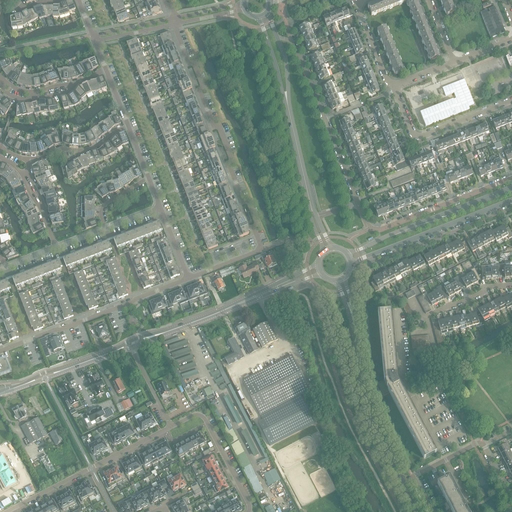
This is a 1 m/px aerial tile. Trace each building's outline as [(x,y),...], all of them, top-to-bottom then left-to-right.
[(69,12),(76,9),(72,0),(69,0),(65,3),(69,12)] [(403,3),(401,0),(385,0),(384,1),(387,9),(403,3)] [(410,0),(407,2),(413,16),(421,13),(416,0),(410,0)] [(450,0),(441,0),(440,1),(446,16),(455,12),(450,0)] [(112,7),(112,8),(113,8),(113,10),(114,9),(124,6),(122,1),(111,6),(111,7),(112,7)] [(384,1),(375,4),(368,7),(371,16),(387,9),(384,1)] [(69,12),(65,3),(59,6),(59,17),(64,15),(65,16),(70,14),(69,12)] [(158,3),(149,6),(151,11),(160,7),(160,6),(160,5),(159,5),(159,4),(158,3)] [(52,15),(50,6),(43,7),(43,6),(42,7),(45,18),(52,16),(52,15)] [(52,15),(52,16),(53,17),(59,17),(59,6),(53,6),(50,6),(52,15)] [(124,6),(114,9),(113,10),(115,14),(125,10),(124,6)] [(40,19),(45,18),(42,7),(37,8),(34,10),(39,18),(40,19)] [(160,7),(151,11),(152,16),(157,15),(156,15),(162,12),(162,11),(162,10),(161,10),(160,9),(160,7)] [(505,32),(495,7),(489,9),(490,12),(488,13),(487,13),(486,10),(480,12),(491,38),(505,33),(505,32)] [(344,19),(351,16),(353,16),(350,10),(348,11),(346,8),(340,10),(344,19)] [(33,22),(39,18),(34,10),(27,12),(33,22)] [(115,14),(116,16),(117,19),(127,15),(125,10),(115,14)] [(338,22),(344,19),(340,10),(334,13),(338,22)] [(28,24),(33,22),(27,12),(21,15),(23,27),(28,24)] [(332,24),(338,22),(334,13),(329,15),(329,16),(332,24)] [(419,31),(427,28),(421,13),(413,16),(419,31)] [(23,27),(21,15),(11,17),(12,28),(17,27),(17,28),(23,27)] [(119,23),(120,23),(125,21),(126,22),(129,21),(127,15),(117,19),(119,23)] [(323,17),(327,26),(332,24),(329,16),(329,15),(323,17)] [(301,33),(311,29),(309,23),(308,24),(307,24),(299,27),(299,28),(301,33)] [(383,46),(392,42),(386,27),(377,30),(383,46)] [(433,42),(427,28),(419,31),(425,46),(433,42)] [(314,35),(311,29),(301,33),(303,38),(304,38),(304,39),(314,35)] [(355,29),(347,32),(349,38),(357,35),(355,29)] [(162,41),(172,37),(171,36),(171,35),(171,34),(171,33),(170,33),(170,32),(164,34),(160,34),(160,35),(162,41)] [(316,41),(314,35),(304,39),(304,40),(303,40),(306,45),(316,41)] [(357,35),(349,38),(351,44),(359,40),(357,35)] [(172,37),(162,41),(164,46),(173,42),(173,40),(173,39),(172,38),(172,37)] [(127,44),(127,45),(129,48),(139,45),(137,39),(133,40),(133,41),(127,44)] [(359,40),(351,44),(354,49),(362,46),(359,40)] [(316,41),(306,45),(307,50),(308,50),(308,51),(317,47),(318,47),(316,41)] [(173,42),(164,46),(162,47),(164,51),(166,51),(175,47),(175,45),(175,44),(175,43),(174,43),(174,42),(173,42)] [(398,57),(392,42),(383,46),(389,60),(398,57)] [(439,57),(433,42),(425,46),(431,61),(439,57)] [(129,48),(130,53),(140,49),(139,45),(129,48)] [(354,49),(351,50),(353,56),(354,56),(356,55),(364,52),(362,46),(354,49)] [(175,47),(166,51),(164,51),(165,56),(168,55),(177,52),(176,50),(177,49),(177,48),(176,48),(175,47)] [(130,53),(131,55),(131,56),(131,57),(131,58),(142,53),(140,49),(130,53)] [(177,52),(168,55),(170,60),(179,56),(178,55),(179,54),(178,53),(178,52),(177,52)] [(133,60),(134,62),(144,58),(142,53),(131,58),(132,58),(132,59),(132,60),(133,60)] [(311,57),(311,58),(312,61),(313,61),(313,63),(323,59),(321,53),(319,54),(319,53),(311,57)] [(179,56),(170,60),(172,65),(181,61),(180,59),(180,58),(180,57),(179,57),(179,56)] [(366,57),(358,61),(361,66),(369,63),(366,57)] [(404,72),(398,57),(389,60),(395,75),(404,72)] [(88,60),(92,71),(98,67),(95,58),(88,60)] [(134,62),(134,63),(136,66),(146,63),(144,58),(134,62)] [(4,72),(12,65),(10,59),(0,63),(0,65),(2,69),(3,72),(4,72)] [(323,59),(313,63),(314,64),(314,65),(313,65),(315,68),(316,69),(325,65),(323,59)] [(92,71),(88,60),(83,62),(83,63),(80,64),(85,74),(92,71)] [(181,61),(172,65),(173,69),(183,66),(182,64),(182,63),(182,62),(181,61)] [(136,66),(136,67),(137,71),(148,67),(146,63),(136,66)] [(361,66),(358,67),(358,69),(361,68),(363,72),(371,69),(369,63),(361,66)] [(85,74),(80,64),(74,67),(78,78),(81,76),(85,74)] [(10,79),(16,70),(12,65),(4,72),(7,76),(9,79),(10,79)] [(68,69),(69,80),(72,79),(72,80),(78,78),(74,67),(74,65),(68,66),(69,69),(68,69)] [(316,69),(315,70),(317,73),(318,74),(328,70),(325,65),(316,69)] [(183,66),(173,69),(175,74),(185,71),(184,69),(184,68),(184,67),(184,66),(183,66)] [(55,73),(54,70),(53,67),(47,69),(47,72),(50,83),(55,81),(58,80),(59,80),(58,78),(55,73)] [(137,71),(138,72),(139,75),(149,71),(148,67),(137,71)] [(69,80),(68,69),(63,69),(63,70),(58,70),(57,70),(61,80),(69,80)] [(371,69),(363,72),(365,77),(373,74),(371,69)] [(21,73),(16,70),(10,79),(14,82),(17,84),(21,73)] [(328,70),(318,74),(319,76),(318,76),(319,80),(320,79),(320,80),(329,77),(330,76),(328,70)] [(141,80),(142,80),(151,76),(149,71),(139,75),(141,80)] [(185,71),(175,74),(177,79),(186,75),(186,73),(186,72),(185,71)] [(39,75),(44,86),(50,83),(47,72),(44,74),(44,73),(39,75)] [(26,87),(27,76),(21,73),(17,84),(22,86),(25,87),(26,87)] [(373,74),(365,77),(367,83),(375,80),(373,74)] [(44,86),(39,75),(33,76),(35,87),(40,87),(40,86),(44,86)] [(186,75),(177,79),(175,80),(177,84),(179,84),(188,80),(188,78),(188,77),(187,76),(186,75)] [(33,76),(27,76),(26,87),(31,87),(34,87),(34,88),(35,87),(33,76)] [(141,80),(143,84),(153,80),(151,76),(142,80),(141,80)] [(96,80),(98,91),(101,90),(102,90),(107,88),(103,78),(96,80)] [(98,91),(96,80),(90,81),(91,82),(87,82),(92,93),(98,91)] [(143,84),(143,85),(144,89),(155,85),(153,80),(143,84)] [(188,80),(179,84),(181,88),(192,84),(191,84),(191,83),(190,82),(190,81),(189,81),(188,80)] [(375,80),(367,83),(369,89),(378,85),(375,80)] [(470,109),(469,107),(474,104),(464,80),(442,88),(446,97),(454,93),(456,99),(420,113),(426,127),(470,109)] [(79,87),(86,95),(87,95),(92,93),(87,82),(82,85),(79,87)] [(323,87),(323,88),(324,91),(325,91),(325,92),(335,89),(333,83),(331,83),(323,87)] [(192,84),(181,88),(183,93),(192,90),(192,89),(192,88),(192,87),(192,86),(192,85),(192,84)] [(144,89),(145,90),(146,93),(156,89),(155,85),(144,89)] [(378,85),(369,89),(372,94),(380,91),(378,85)] [(75,93),(82,101),(83,101),(81,100),(86,95),(79,87),(75,93)] [(146,93),(147,94),(148,98),(158,94),(156,89),(146,93)] [(335,89),(325,92),(326,94),(325,94),(325,95),(327,98),(328,98),(337,94),(335,89)] [(183,93),(185,98),(194,94),(194,93),(194,92),(193,91),(192,90),(183,93)] [(69,97),(74,107),(79,104),(79,103),(82,101),(82,102),(82,101),(75,93),(69,97)] [(148,98),(150,102),(160,98),(158,94),(148,98)] [(185,98),(186,103),(196,99),(196,98),(196,97),(195,97),(195,96),(194,94),(185,98)] [(328,99),(327,99),(329,102),(330,104),(340,100),(337,94),(328,98),(328,99)] [(74,107),(69,97),(61,98),(64,109),(69,108),(74,107)] [(150,102),(151,104),(150,105),(150,106),(150,107),(151,107),(162,103),(160,98),(150,102)] [(188,107),(198,104),(198,103),(198,102),(197,101),(196,99),(186,103),(187,103),(185,104),(186,108),(188,107)] [(340,100),(330,104),(331,106),(330,106),(331,110),(332,109),(332,110),(341,107),(341,106),(342,106),(341,103),(345,102),(344,101),(343,99),(340,100)] [(8,111),(10,108),(12,106),(7,100),(0,105),(0,109),(1,111),(1,113),(2,115),(4,115),(5,115),(8,111)] [(48,102),(50,113),(55,112),(55,111),(60,110),(61,110),(55,100),(48,102)] [(32,104),(35,115),(41,113),(40,102),(37,103),(37,102),(32,104)] [(50,113),(48,102),(40,102),(41,113),(46,113),(46,112),(49,112),(49,113),(50,113)] [(152,109),(153,111),(163,107),(162,103),(151,107),(151,108),(152,109)] [(27,115),(24,104),(17,106),(17,109),(15,108),(14,113),(17,114),(16,117),(17,117),(22,116),(22,117),(27,115)] [(24,104),(27,115),(34,113),(35,115),(32,104),(31,104),(24,104)] [(188,107),(190,112),(200,109),(199,108),(200,107),(199,106),(198,106),(198,104),(188,107)] [(376,114),(384,111),(382,105),(378,107),(377,104),(373,106),(376,114)] [(153,111),(155,116),(165,112),(163,107),(153,111)] [(190,112),(192,117),(201,113),(202,112),(201,111),(200,110),(200,109),(190,112)] [(376,114),(378,120),(386,117),(384,111),(376,114)] [(155,116),(157,120),(167,116),(165,112),(155,116)] [(108,117),(114,127),(121,124),(117,113),(112,115),(112,116),(109,117),(108,117)] [(192,117),(194,122),(203,118),(203,117),(203,116),(202,115),(201,113),(192,117)] [(157,120),(157,121),(159,125),(169,121),(167,116),(157,120)] [(114,127),(108,117),(109,119),(103,122),(109,132),(114,127)] [(378,120),(381,126),(389,122),(386,117),(378,120)] [(509,130),(504,117),(497,120),(501,127),(505,126),(508,131),(509,130)] [(196,126),(205,123),(205,122),(205,121),(205,120),(204,120),(203,118),(194,122),(192,123),(193,127),(196,126)] [(342,128),(354,123),(353,122),(349,123),(348,119),(339,122),(342,128)] [(109,132),(103,122),(98,125),(99,126),(96,127),(95,127),(103,136),(109,132)] [(381,126),(383,131),(391,128),(389,122),(381,126)] [(196,126),(198,131),(207,128),(207,127),(207,126),(207,125),(206,125),(205,123),(196,126)] [(354,123),(342,128),(344,133),(352,130),(350,126),(354,124),(354,123)] [(480,126),(485,140),(487,139),(486,137),(487,137),(486,133),(489,132),(486,124),(480,126)] [(160,129),(161,130),(162,134),(172,130),(170,125),(160,129)] [(474,129),(477,137),(482,135),(484,140),(485,140),(480,126),(474,129)] [(103,136),(95,127),(91,131),(96,141),(98,139),(99,139),(103,136)] [(207,128),(198,131),(200,136),(209,133),(209,132),(209,131),(209,130),(208,130),(208,129),(207,128)] [(383,131),(385,137),(393,134),(391,128),(383,131)] [(346,139),(358,134),(357,133),(356,134),(354,129),(352,130),(344,133),(346,139)] [(469,131),(474,144),(475,144),(473,138),(477,137),(474,129),(469,131)] [(162,134),(164,138),(174,134),(172,130),(162,134)] [(91,131),(85,134),(87,145),(88,145),(91,144),(96,141),(91,131)] [(474,144),(469,131),(463,133),(466,141),(469,140),(471,145),(474,144)] [(69,146),(73,135),(68,133),(68,134),(63,132),(62,132),(62,136),(62,140),(62,143),(63,143),(69,146)] [(11,148),(18,140),(14,136),(14,137),(9,133),(5,144),(11,148)] [(47,137),(53,146),(60,144),(57,133),(52,135),(47,137)] [(116,137),(123,146),(129,143),(124,133),(119,135),(116,137)] [(457,135),(463,149),(464,148),(462,143),(466,141),(463,133),(457,135)] [(85,134),(79,135),(78,147),(79,147),(79,146),(82,146),(87,145),(85,134)] [(164,138),(164,139),(166,143),(176,139),(174,134),(164,138)] [(202,143),(213,138),(212,138),(212,137),(211,136),(210,135),(210,134),(198,138),(200,143),(202,143)] [(358,134),(346,139),(349,145),(357,141),(355,137),(359,136),(358,134)] [(385,137),(387,143),(396,139),(393,134),(385,137)] [(53,146),(47,137),(45,135),(41,138),(41,140),(45,151),(46,151),(48,149),(49,149),(53,146)] [(79,135),(73,135),(69,146),(73,146),(78,147),(79,135)] [(463,149),(457,135),(452,137),(455,146),(459,144),(461,149),(463,149)] [(18,140),(11,148),(14,150),(19,153),(24,142),(25,139),(20,137),(18,140)] [(111,142),(116,149),(118,151),(117,150),(123,146),(116,137),(111,142)] [(446,140),(451,153),(453,153),(450,147),(455,146),(452,137),(446,140)] [(213,138),(202,143),(200,143),(202,148),(215,143),(214,142),(213,140),(213,138)] [(166,143),(167,147),(177,143),(176,139),(166,143)] [(387,143),(390,148),(398,145),(396,139),(387,143)] [(41,140),(36,143),(37,154),(40,153),(45,151),(41,140)] [(351,150),(363,146),(362,144),(361,145),(359,140),(357,141),(349,145),(351,150)] [(451,153),(446,140),(440,142),(444,150),(448,148),(450,154),(451,153)] [(28,154),(30,143),(24,142),(19,153),(23,153),(23,154),(28,154)] [(105,145),(110,156),(115,153),(114,153),(117,151),(118,152),(118,151),(116,149),(111,142),(105,145)] [(444,150),(440,142),(435,144),(439,155),(442,154),(441,151),(444,150)] [(36,143),(30,143),(28,154),(31,154),(37,154),(36,143)] [(167,147),(169,152),(179,148),(177,143),(167,147)] [(206,152),(215,148),(215,147),(215,146),(215,144),(215,143),(202,148),(204,153),(206,152)] [(110,156),(105,145),(99,150),(104,161),(104,160),(104,159),(110,156)] [(390,148),(392,154),(400,151),(398,145),(390,148)] [(363,146),(351,150),(353,156),(361,153),(360,150),(364,148),(363,146)] [(169,152),(170,154),(170,155),(170,156),(181,152),(179,148),(169,152)] [(215,148),(206,152),(208,157),(218,153),(217,152),(217,151),(216,151),(216,150),(215,148)] [(104,161),(99,150),(92,152),(95,163),(101,162),(100,161),(104,160),(104,161)] [(400,151),(392,154),(393,157),(390,158),(391,161),(402,156),(400,151)] [(439,165),(437,158),(434,160),(431,151),(425,154),(428,162),(434,160),(436,166),(439,165)] [(92,152),(86,156),(89,167),(89,165),(95,163),(92,152)] [(172,158),(173,161),(183,157),(181,152),(170,156),(170,157),(171,158),(172,158)] [(218,153),(208,157),(210,162),(219,158),(218,156),(218,155),(218,154),(218,153)] [(355,162),(367,157),(367,156),(363,157),(361,153),(353,156),(355,162)] [(423,164),(428,162),(425,154),(419,156),(423,164)] [(89,167),(86,156),(81,158),(77,159),(83,169),(89,167)] [(395,166),(397,165),(400,164),(402,163),(405,162),(402,156),(391,161),(394,166),(395,166)] [(420,165),(423,164),(419,156),(414,158),(417,166),(418,169),(419,168),(421,168),(420,165)] [(492,157),(498,170),(503,168),(500,158),(497,160),(496,158),(495,158),(495,156),(492,157)] [(173,161),(174,165),(184,161),(183,157),(173,161)] [(367,157),(355,162),(358,168),(366,164),(364,160),(368,159),(367,157)] [(498,170),(492,157),(491,158),(492,160),(491,160),(492,164),(489,165),(492,173),(498,170)] [(219,158),(210,162),(211,166),(221,162),(221,161),(220,160),(219,158)] [(417,166),(414,158),(408,160),(408,161),(410,166),(411,169),(417,166)] [(83,169),(77,159),(72,164),(78,174),(77,172),(83,169)] [(34,174),(45,172),(47,171),(48,171),(47,166),(43,167),(42,162),(42,161),(32,167),(34,174)] [(174,165),(175,166),(176,169),(186,165),(184,161),(174,165)] [(492,173),(489,165),(485,167),(482,161),(481,162),(486,175),(492,173)] [(221,162),(211,166),(209,167),(211,172),(213,171),(223,167),(222,166),(222,165),(222,164),(222,163),(221,162)] [(486,175),(481,162),(480,162),(482,168),(477,170),(481,177),(486,175)] [(360,173),(372,168),(371,167),(370,168),(368,163),(366,164),(358,168),(360,173)] [(462,164),(467,177),(473,175),(470,167),(466,169),(464,163),(462,164)] [(78,174),(72,164),(66,168),(68,179),(73,176),(73,177),(78,174)] [(467,177),(462,164),(461,164),(463,170),(459,171),(462,179),(467,177)] [(176,169),(178,174),(188,170),(186,165),(176,169)] [(462,179),(459,171),(455,173),(453,165),(450,166),(451,168),(456,181),(462,179)] [(7,166),(2,177),(1,179),(5,182),(6,180),(14,172),(10,168),(9,169),(7,166)] [(129,169),(135,179),(141,176),(137,166),(132,168),(132,169),(129,170),(129,169)] [(223,167),(213,171),(215,176),(225,172),(225,171),(224,170),(223,169),(223,167)] [(372,168),(360,173),(362,179),(370,176),(369,171),(372,170),(372,168)] [(456,181),(451,168),(449,169),(450,171),(446,173),(447,176),(450,184),(456,181)] [(135,179),(129,169),(129,171),(124,175),(129,184),(130,184),(135,179)] [(178,174),(178,175),(180,178),(190,174),(188,170),(178,174)] [(45,172),(34,174),(35,177),(37,182),(47,178),(50,177),(47,171),(45,172)] [(14,172),(6,180),(10,186),(19,179),(16,175),(14,172)] [(225,172),(215,176),(217,181),(226,177),(226,175),(226,174),(226,173),(225,173),(225,172)] [(180,178),(180,179),(181,183),(192,179),(190,174),(180,178)] [(129,184),(124,175),(118,178),(121,189),(125,187),(129,184)] [(373,175),(370,176),(362,179),(365,185),(376,180),(376,178),(374,179),(373,175)] [(226,177),(217,181),(215,181),(217,186),(219,185),(229,181),(228,180),(228,179),(227,179),(226,177)] [(435,178),(436,181),(441,193),(446,191),(442,180),(439,181),(437,177),(435,178)] [(47,178),(37,182),(37,183),(42,188),(52,183),(53,183),(50,178),(48,179),(47,178)] [(112,182),(115,193),(115,192),(121,189),(118,178),(119,180),(112,182)] [(13,192),(22,186),(19,179),(20,179),(19,179),(10,186),(14,191),(13,192)] [(181,183),(182,184),(183,187),(193,183),(192,179),(181,183)] [(367,190),(368,190),(371,189),(375,187),(375,188),(378,187),(378,182),(377,181),(376,180),(365,185),(367,190)] [(229,181),(219,185),(221,190),(230,187),(229,185),(229,184),(229,183),(229,182),(229,181)] [(441,193),(436,181),(434,182),(436,185),(432,187),(435,195),(441,193)] [(115,193),(112,182),(107,183),(107,184),(102,185),(101,185),(108,195),(108,194),(115,193)] [(52,183),(42,188),(43,195),(54,192),(53,187),(52,187),(52,184),(52,183)] [(183,187),(183,188),(185,192),(195,188),(193,183),(183,187)] [(108,195),(101,185),(97,189),(95,191),(94,191),(102,199),(108,195)] [(425,186),(429,197),(435,195),(432,187),(427,189),(426,185),(425,186)] [(15,198),(25,194),(24,189),(23,189),(22,186),(13,192),(15,198)] [(429,197),(425,186),(423,186),(424,190),(420,191),(423,200),(429,197)] [(223,195),(233,191),(232,191),(232,190),(232,189),(231,189),(231,188),(230,187),(221,190),(223,195)] [(185,192),(185,193),(187,196),(197,192),(195,188),(185,192)] [(423,200),(420,191),(416,193),(414,189),(413,190),(418,202),(423,200)] [(418,202),(413,190),(412,191),(412,192),(409,193),(408,194),(409,196),(412,204),(418,202)] [(233,191),(223,195),(220,196),(222,201),(225,200),(234,196),(233,194),(233,193),(233,192),(233,191)] [(57,192),(54,192),(43,195),(47,202),(58,199),(59,198),(57,192)] [(187,196),(187,197),(188,201),(199,197),(197,192),(187,196)] [(19,206),(29,201),(25,194),(15,198),(15,199),(15,198),(17,201),(16,202),(19,206)] [(406,206),(402,194),(400,195),(402,199),(397,200),(401,208),(406,206)] [(412,204),(409,196),(405,197),(403,194),(402,194),(406,206),(412,204)] [(234,196),(225,200),(222,201),(224,205),(236,201),(236,200),(236,199),(235,199),(235,198),(234,196)] [(188,201),(189,203),(189,204),(189,205),(189,206),(200,201),(199,197),(188,201)] [(401,208),(397,200),(396,198),(392,199),(392,198),(390,199),(395,211),(401,208)] [(49,209),(60,208),(60,207),(59,207),(59,204),(58,199),(47,202),(49,209)] [(395,211),(390,199),(388,200),(389,203),(386,205),(389,213),(395,211)] [(25,213),(34,206),(29,201),(19,206),(19,207),(20,206),(22,209),(21,209),(25,213)] [(191,208),(192,210),(202,206),(200,201),(189,206),(190,206),(190,207),(191,208)] [(228,209),(238,206),(237,204),(237,203),(237,202),(237,201),(236,201),(224,205),(226,210),(228,209)] [(384,215),(379,203),(378,204),(379,207),(375,209),(377,213),(376,214),(377,216),(378,216),(378,217),(384,215)] [(389,213),(386,205),(382,206),(380,203),(379,203),(384,215),(389,213)] [(25,213),(27,219),(38,214),(35,209),(34,206),(25,213)] [(192,210),(192,211),(194,214),(204,210),(202,206),(192,210)] [(238,206),(228,209),(226,210),(228,215),(230,214),(240,210),(240,209),(239,208),(238,207),(238,206)] [(50,218),(61,214),(60,208),(49,209),(49,214),(50,218)] [(194,214),(194,215),(196,219),(206,215),(204,210),(194,214)] [(240,210),(230,214),(228,215),(230,220),(232,219),(241,215),(241,213),(241,212),(241,211),(240,211),(240,210)] [(38,214),(27,219),(28,225),(40,223),(39,218),(38,218),(38,215),(38,214)] [(61,214),(50,218),(52,224),(52,225),(63,223),(63,222),(62,219),(61,214)] [(196,219),(197,223),(207,219),(206,215),(196,219)] [(241,215),(232,219),(230,220),(232,224),(234,224),(245,219),(244,218),(243,217),(241,215)] [(94,219),(83,219),(83,220),(85,225),(87,230),(97,226),(94,219)] [(197,223),(198,224),(199,228),(209,224),(207,219),(197,223)] [(246,221),(245,219),(234,224),(236,228),(247,224),(246,222),(246,221)] [(162,231),(159,221),(153,222),(149,224),(153,234),(162,231)] [(40,223),(28,225),(29,225),(31,230),(33,235),(43,229),(40,223)] [(149,224),(146,225),(140,228),(144,238),(153,234),(149,224)] [(199,228),(201,232),(211,228),(209,224),(199,228)] [(248,225),(247,224),(236,228),(238,233),(248,229),(248,227),(248,225)] [(497,229),(502,239),(508,236),(509,238),(511,236),(511,234),(508,228),(505,230),(503,226),(497,229)] [(140,228),(135,230),(131,231),(135,241),(144,238),(140,228)] [(201,232),(201,233),(203,237),(213,233),(211,228),(201,232)] [(248,229),(238,233),(240,238),(249,234),(249,232),(249,231),(248,229)] [(492,232),(496,240),(497,242),(502,239),(497,229),(492,232)] [(484,234),(490,243),(496,240),(492,232),(491,230),(484,234)] [(131,231),(127,233),(122,234),(126,244),(135,241),(131,231)] [(203,237),(204,241),(214,237),(213,233),(203,237)] [(113,238),(116,245),(117,248),(126,244),(122,234),(113,238)] [(490,243),(484,234),(479,237),(484,246),(490,243)] [(8,236),(0,237),(0,246),(9,242),(8,236)] [(204,241),(205,242),(206,246),(216,242),(214,237),(204,241)] [(473,240),(478,249),(484,246),(479,237),(473,240)] [(157,242),(158,247),(168,244),(166,239),(165,239),(157,242)] [(99,244),(103,254),(112,250),(108,240),(103,242),(99,244)] [(453,243),(459,253),(464,250),(466,253),(469,251),(465,242),(461,244),(459,240),(453,243)] [(475,251),(478,249),(473,240),(467,243),(473,252),(475,251)] [(9,242),(0,246),(0,248),(1,252),(2,251),(3,255),(12,247),(9,242)] [(208,250),(209,250),(218,246),(216,242),(206,246),(208,250)] [(447,244),(453,256),(459,253),(453,243),(448,246),(447,244)] [(90,247),(90,249),(94,257),(103,254),(99,244),(90,247)] [(441,247),(446,257),(452,254),(453,256),(447,244),(441,247)] [(12,247),(3,255),(6,257),(8,260),(19,256),(18,256),(15,252),(15,251),(12,247)] [(94,257),(90,249),(90,247),(81,250),(85,261),(94,257)] [(446,257),(441,247),(435,250),(441,260),(446,257)] [(72,254),(73,256),(76,264),(85,261),(81,250),(76,252),(72,254)] [(139,255),(138,250),(129,253),(130,258),(139,255)] [(429,253),(435,263),(438,261),(441,260),(435,250),(429,253)] [(435,263),(429,253),(424,256),(429,266),(435,263)] [(76,264),(73,256),(72,254),(63,258),(67,268),(76,264)] [(272,265),(274,265),(275,265),(275,264),(276,264),(271,254),(262,258),(264,263),(265,262),(268,267),(272,265)] [(414,259),(419,268),(425,265),(420,255),(414,259)] [(48,263),(52,273),(61,270),(60,267),(62,267),(59,259),(48,263)] [(115,259),(106,262),(108,267),(117,263),(115,259)] [(413,271),(419,268),(414,259),(408,261),(413,271)] [(413,271),(408,261),(407,260),(401,263),(406,273),(412,270),(413,271)] [(40,268),(43,277),(52,273),(48,263),(39,267),(40,268)] [(256,270),(259,269),(256,263),(252,265),(253,266),(247,269),(245,266),(239,269),(244,278),(257,273),(256,270)] [(401,276),(406,273),(401,263),(396,266),(401,276)] [(492,279),(499,279),(499,276),(502,276),(500,265),(496,265),(497,268),(491,269),(492,279)] [(505,278),(511,278),(511,267),(505,268),(505,265),(500,265),(502,276),(505,276),(505,278)] [(390,269),(395,279),(396,281),(397,281),(402,278),(401,276),(396,266),(390,269)] [(43,277),(40,268),(39,267),(30,270),(34,280),(43,277)] [(486,280),(492,279),(491,269),(486,269),(485,267),(481,267),(482,280),(483,280),(482,278),(485,278),(486,280)] [(467,276),(472,285),(478,282),(477,280),(480,279),(481,280),(474,268),(471,270),(472,273),(467,276)] [(384,272),(389,282),(390,284),(396,281),(395,279),(390,269),(384,272)] [(21,274),(22,275),(25,283),(34,280),(30,270),(21,274)] [(76,279),(85,276),(83,271),(74,274),(76,279)] [(169,274),(171,281),(174,279),(174,278),(180,275),(178,271),(169,274)] [(378,275),(384,285),(385,287),(390,284),(389,282),(384,272),(378,275)] [(25,283),(22,275),(21,274),(12,277),(16,287),(25,283)] [(384,285),(378,275),(373,278),(374,281),(371,283),(376,292),(380,290),(378,287),(384,285)] [(457,278),(463,288),(465,286),(466,288),(472,285),(467,276),(462,278),(461,275),(457,278)] [(141,280),(139,280),(141,285),(142,285),(143,284),(144,284),(147,283),(148,282),(150,281),(148,277),(145,278),(141,280)] [(213,284),(215,288),(216,287),(218,290),(221,289),(222,290),(223,289),(224,288),(224,287),(219,277),(213,280),(215,283),(213,284)] [(450,285),(455,294),(461,291),(460,289),(463,288),(457,278),(454,279),(455,282),(450,285)] [(0,281),(0,288),(1,293),(11,289),(7,279),(0,281)] [(53,288),(62,284),(60,280),(52,283),(53,288)] [(151,288),(151,287),(153,286),(151,281),(150,281),(148,282),(147,283),(144,284),(143,284),(142,285),(144,289),(146,288),(148,288),(148,289),(151,288)] [(194,286),(198,298),(208,294),(204,285),(201,286),(200,283),(197,284),(197,285),(194,286)] [(440,287),(445,297),(448,295),(449,297),(455,294),(450,285),(445,287),(444,284),(440,287)] [(198,298),(194,286),(191,287),(190,286),(187,288),(189,293),(186,294),(189,301),(198,298)] [(433,294),(438,303),(444,300),(443,298),(445,297),(440,287),(437,288),(438,291),(433,294)] [(189,301),(186,294),(184,295),(182,290),(178,291),(178,292),(175,293),(179,302),(180,305),(189,301)] [(121,298),(122,300),(125,299),(124,297),(128,295),(126,291),(118,294),(118,293),(117,294),(119,299),(121,298)] [(415,295),(413,291),(406,295),(408,299),(415,295)] [(21,300),(30,297),(28,292),(20,296),(20,295),(19,296),(21,300)] [(179,302),(175,293),(172,294),(172,293),(169,295),(171,300),(168,301),(171,308),(174,307),(173,305),(179,302)] [(438,303),(433,294),(428,296),(427,293),(423,295),(424,298),(426,301),(427,303),(428,305),(431,304),(432,306),(438,303)] [(502,299),(506,308),(507,310),(511,307),(511,304),(508,296),(502,299)] [(157,300),(161,309),(167,307),(168,309),(171,308),(168,301),(165,302),(163,297),(160,298),(160,299),(157,300)] [(93,298),(84,302),(86,306),(87,306),(95,303),(95,302),(93,298)] [(506,308),(502,299),(501,298),(495,301),(500,311),(506,308)] [(161,309),(157,300),(154,301),(154,300),(150,302),(151,305),(148,306),(152,315),(162,312),(161,309)] [(489,304),(495,314),(500,311),(495,301),(489,304)] [(94,310),(97,309),(96,308),(98,307),(96,302),(95,302),(95,303),(87,306),(89,310),(93,309),(94,310)] [(484,307),(489,317),(495,314),(489,304),(484,307)] [(489,317),(484,307),(478,310),(484,322),(490,319),(489,317)] [(425,459),(432,455),(435,454),(435,453),(436,453),(401,386),(398,380),(392,311),(390,311),(379,312),(385,380),(378,384),(384,395),(390,392),(425,459)] [(66,319),(67,321),(70,320),(69,318),(73,316),(72,312),(64,315),(64,314),(62,315),(64,320),(66,319)] [(470,315),(473,326),(479,325),(476,314),(470,315)] [(447,331),(445,320),(440,321),(439,315),(436,316),(437,318),(436,319),(431,320),(432,323),(438,322),(439,325),(439,328),(440,330),(441,332),(447,331)] [(457,317),(460,327),(466,326),(464,317),(463,315),(457,317)] [(473,326),(470,315),(464,317),(466,326),(466,328),(473,326)] [(460,327),(457,317),(451,318),(453,329),(460,327)] [(453,329),(451,318),(445,320),(447,331),(453,329)] [(39,319),(30,323),(31,325),(32,328),(33,327),(40,324),(40,323),(39,319)] [(241,324),(239,325),(238,326),(237,325),(235,326),(235,327),(234,328),(239,336),(240,336),(249,354),(258,350),(248,331),(250,330),(246,322),(241,324)] [(269,322),(253,330),(262,348),(278,340),(269,322)] [(39,332),(42,331),(41,329),(43,328),(41,323),(40,323),(40,324),(33,327),(34,332),(38,330),(39,332)] [(97,333),(98,332),(100,337),(108,334),(106,330),(107,329),(106,326),(105,326),(103,324),(99,325),(99,326),(96,327),(97,329),(96,330),(97,333)] [(12,340),(12,342),(15,341),(15,339),(19,338),(17,333),(9,336),(8,336),(10,341),(12,340)] [(65,349),(64,348),(60,336),(59,336),(59,337),(57,338),(56,335),(52,336),(52,337),(53,339),(50,340),(53,348),(55,353),(62,351),(62,350),(65,349)] [(47,341),(45,338),(39,340),(44,355),(48,353),(45,345),(47,344),(46,342),(47,341)] [(220,360),(221,361),(225,359),(229,365),(244,357),(234,338),(227,342),(233,353),(225,358),(225,357),(220,360)] [(292,355),(290,356),(243,381),(263,420),(258,423),(269,445),(314,422),(301,395),(309,391),(310,390),(306,383),(296,363),(292,355)] [(0,375),(10,371),(6,360),(0,362),(0,375)] [(81,370),(77,372),(80,378),(84,376),(82,372),(86,371),(85,371),(85,369),(81,370)] [(95,376),(88,379),(90,384),(89,385),(90,386),(91,388),(102,383),(104,382),(102,378),(100,379),(97,374),(95,376)] [(115,386),(114,387),(118,394),(125,390),(119,379),(113,382),(115,386)] [(102,383),(91,388),(92,391),(93,392),(94,391),(96,397),(103,393),(101,388),(104,386),(102,384),(102,383)] [(158,386),(159,390),(161,393),(160,393),(161,396),(161,395),(162,396),(163,400),(172,396),(171,392),(169,393),(166,383),(162,385),(161,383),(158,385),(158,386)] [(69,385),(60,390),(62,395),(64,399),(75,393),(74,390),(73,389),(72,390),(69,385)] [(206,397),(209,403),(216,400),(210,387),(204,390),(207,397),(206,397)] [(75,393),(64,399),(66,402),(68,407),(78,402),(76,397),(77,396),(76,395),(75,393)] [(125,410),(129,408),(133,406),(129,399),(121,403),(125,410)] [(230,422),(218,400),(210,404),(222,426),(230,422)] [(22,406),(13,411),(15,415),(14,417),(15,419),(17,420),(18,420),(18,421),(19,421),(20,422),(23,420),(23,419),(27,416),(24,410),(26,409),(24,405),(22,406)] [(100,417),(105,415),(107,419),(114,415),(110,409),(104,412),(101,407),(96,410),(96,409),(90,412),(91,413),(86,415),(90,423),(95,420),(95,421),(97,424),(102,421),(100,418),(101,418),(100,417)] [(155,424),(150,415),(144,418),(143,417),(148,427),(149,427),(150,428),(153,426),(153,425),(155,424)] [(148,427),(143,417),(136,420),(142,431),(144,429),(145,430),(148,429),(147,428),(148,427)] [(21,427),(30,444),(47,435),(38,418),(21,427)] [(134,435),(129,424),(122,427),(128,438),(129,437),(129,438),(132,437),(132,436),(134,435)] [(128,438),(122,427),(123,429),(117,432),(116,431),(121,441),(122,441),(123,442),(126,440),(125,439),(128,438)] [(50,434),(53,439),(56,445),(63,442),(57,430),(50,434)] [(121,441),(116,431),(109,434),(114,445),(117,444),(120,443),(120,442),(121,441)] [(197,436),(194,437),(199,446),(205,442),(203,437),(202,438),(199,433),(196,435),(197,436)] [(107,449),(101,437),(94,441),(100,452),(101,452),(102,452),(105,451),(105,450),(107,449)] [(192,437),(189,438),(194,448),(199,446),(194,437),(192,438),(192,437)] [(194,448),(189,438),(186,440),(186,441),(184,442),(189,451),(194,448)] [(100,452),(94,441),(95,442),(88,445),(94,456),(96,454),(97,455),(100,454),(99,453),(100,452)] [(182,442),(179,444),(185,456),(185,454),(189,452),(189,451),(184,442),(182,443),(182,442)] [(160,446),(164,456),(171,452),(166,443),(164,444),(163,443),(160,445),(161,446),(160,446)] [(180,458),(185,456),(179,444),(176,445),(176,446),(174,447),(180,458)] [(499,455),(509,450),(506,444),(498,449),(500,452),(498,453),(499,455)] [(165,458),(160,446),(158,447),(158,446),(155,448),(153,450),(159,461),(165,458)] [(70,450),(61,455),(66,465),(76,460),(70,450)] [(159,461),(153,450),(151,451),(150,450),(147,452),(148,452),(147,453),(153,465),(157,462),(159,461)] [(504,460),(511,455),(509,450),(499,455),(501,458),(502,457),(504,460)] [(153,465),(147,453),(145,454),(145,453),(142,454),(142,455),(140,456),(145,466),(151,462),(152,465),(153,465)] [(204,467),(214,462),(213,460),(214,459),(213,456),(211,457),(203,461),(205,466),(204,467)] [(142,470),(136,458),(134,460),(133,459),(130,460),(131,461),(130,462),(136,473),(142,470)] [(55,471),(49,461),(38,467),(43,477),(55,471)] [(136,473),(130,462),(129,462),(128,461),(125,463),(126,464),(123,465),(128,475),(134,471),(135,473),(136,473)] [(204,467),(207,472),(218,467),(216,464),(214,462),(204,467)] [(5,463),(0,465),(0,474),(9,469),(8,467),(9,467),(7,464),(6,464),(5,463)] [(207,472),(210,477),(220,472),(219,470),(219,469),(218,467),(207,472)] [(116,468),(112,470),(113,470),(111,471),(110,471),(117,484),(123,481),(126,479),(123,473),(120,475),(117,468),(116,469),(116,468)] [(9,469),(0,474),(0,478),(1,480),(0,481),(1,482),(12,476),(12,475),(12,474),(11,471),(10,472),(9,470),(9,469)] [(275,469),(264,475),(269,486),(280,480),(281,480),(275,469)] [(117,484),(110,471),(109,471),(109,470),(105,472),(106,473),(104,474),(108,481),(105,482),(108,489),(112,487),(111,486),(117,484)] [(210,477),(212,482),(223,477),(222,474),(221,474),(220,472),(210,477)] [(186,486),(180,475),(175,478),(174,477),(180,489),(181,489),(185,487),(186,486)] [(12,476),(1,482),(4,489),(16,483),(14,480),(15,480),(14,477),(13,477),(12,476)] [(180,489),(174,477),(168,480),(173,491),(174,491),(174,492),(178,490),(177,489),(179,488),(180,489)] [(214,488),(225,482),(224,480),(225,480),(223,477),(212,482),(212,483),(214,482),(216,487),(214,488)] [(469,511),(471,511),(468,507),(467,507),(451,477),(449,478),(439,483),(445,494),(443,495),(447,504),(449,503),(453,511),(469,511)] [(99,495),(95,488),(92,489),(91,486),(88,482),(87,483),(87,482),(83,484),(82,485),(89,498),(95,495),(96,497),(99,495)] [(165,497),(161,490),(164,488),(161,482),(157,484),(158,485),(153,488),(159,500),(165,497)] [(226,484),(225,482),(214,488),(217,493),(229,487),(227,484),(226,484)] [(200,489),(197,483),(190,486),(194,492),(200,489)] [(89,498),(82,485),(82,486),(81,487),(80,486),(77,488),(77,489),(78,493),(80,495),(77,497),(81,505),(84,503),(83,500),(88,497),(89,498)] [(159,500),(153,488),(148,491),(147,489),(144,491),(147,497),(150,495),(153,502),(154,501),(154,502),(158,501),(157,500),(159,499),(159,500)] [(148,505),(144,498),(147,497),(144,491),(141,492),(141,494),(136,497),(142,508),(143,508),(142,508),(144,507),(144,508),(147,506),(147,505),(148,505)] [(76,504),(70,492),(68,494),(67,493),(64,494),(65,495),(64,496),(70,507),(76,504)] [(70,507),(64,496),(62,496),(59,497),(59,498),(57,499),(63,511),(70,507)] [(142,508),(136,497),(131,499),(130,498),(127,499),(130,506),(133,504),(137,511),(142,508)] [(129,511),(127,507),(130,506),(127,499),(124,501),(125,502),(119,505),(121,509),(120,510),(121,511),(129,511)] [(174,511),(175,511),(188,506),(185,500),(172,507),(174,511)] [(231,502),(236,511),(238,511),(239,511),(242,510),(241,507),(241,506),(239,502),(238,502),(237,500),(232,503),(231,502)] [(58,511),(59,511),(53,501),(51,502),(50,502),(47,503),(48,504),(47,505),(50,511),(58,511)] [(226,504),(230,511),(236,511),(231,502),(226,504)]
